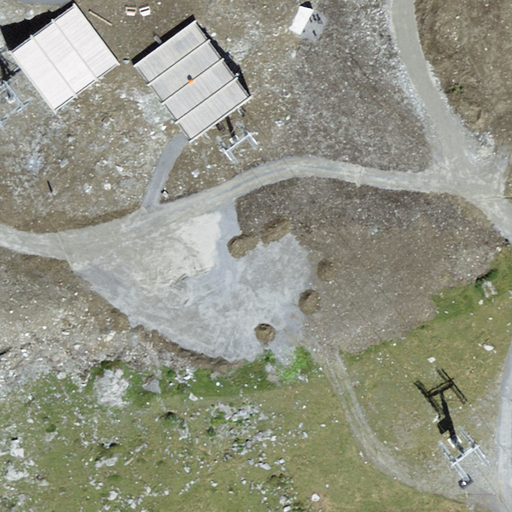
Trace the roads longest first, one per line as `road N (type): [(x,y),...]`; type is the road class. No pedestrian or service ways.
road 1 (track): [(485,131),(420,126),(294,170),(124,171),(0,133)]
road 2 (track): [(511,359),(467,427),(459,455),(463,475),(500,511)]
